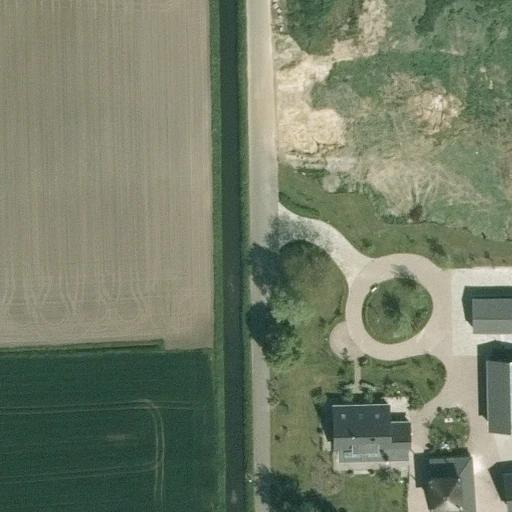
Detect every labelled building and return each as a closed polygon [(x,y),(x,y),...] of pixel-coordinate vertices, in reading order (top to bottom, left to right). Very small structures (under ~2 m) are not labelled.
[(511,0),(395,0),(396,31),(467,30),(467,49),(511,48),(511,0)] [(354,97),(358,337),(374,337),(374,325),(417,325),(414,96),(354,97)] [(340,156),(352,156),(350,107),(338,107),(340,156)] [(337,177),(337,144),(272,144),(272,239),(319,239),(319,230),(339,230),(339,205),(351,205),(351,177),(337,177)] [(511,291),(472,292),(472,326),(511,325),(511,291)] [(491,424),(511,423),(511,355),(489,356),(491,424)] [(338,456),(389,455),(389,448),(411,448),(411,420),(388,420),(388,403),(334,404),(335,446),(338,445),(338,456)] [(432,511),(459,511),(474,511),(470,455),(429,458),(430,472),(429,472),(431,494),(431,500),(432,500),(432,511)]
